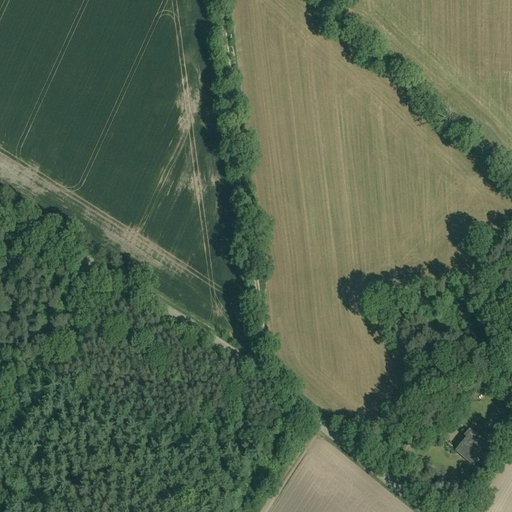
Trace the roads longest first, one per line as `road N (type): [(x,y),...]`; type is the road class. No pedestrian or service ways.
road 1 (unclassified): [(267,373),(222,0)]
road 2 (tertiary): [(438,511),(267,373)]
road 3 (tertiary): [(267,373),(101,262)]
road 4 (unclassified): [(0,406),(101,262)]
